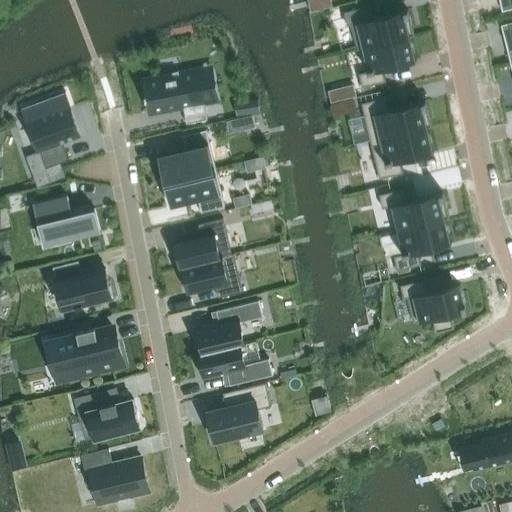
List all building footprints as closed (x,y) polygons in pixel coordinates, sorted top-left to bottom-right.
[(368,6),(344,12),(347,26),(352,25),(358,49),(363,48),(411,37),(415,36),(408,10),(371,19),(368,6)] [(368,71),(359,74),(362,87),(386,82),(383,69),(417,61),(411,37),(363,48),(368,71)] [(183,106),(187,124),(208,120),(198,71),(180,75),(179,72),(162,75),(163,78),(144,81),(150,113),(183,106)] [(66,91),(26,106),(29,114),(38,137),(42,147),(36,149),(37,153),(40,151),(47,168),(69,160),(63,143),(78,138),(67,109),(71,108),(68,99),(66,93),(66,91)] [(385,97),(362,103),(371,142),(428,128),(432,127),(426,101),(388,110),(385,97)] [(249,100),(251,111),(261,109),(258,98),(249,100)] [(347,114),(354,113),(351,100),(344,102),(347,114)] [(227,121),(230,132),(241,130),(238,118),(227,121)] [(428,128),(371,142),(380,179),(404,173),(401,161),(434,152),(428,128)] [(186,148),(159,154),(159,156),(161,156),(167,179),(165,179),(165,181),(168,180),(168,182),(216,170),(216,168),(207,130),(183,136),(186,148)] [(263,157),(256,158),(259,169),(266,167),(263,157)] [(169,183),(166,184),(166,186),(168,185),(173,204),(171,204),(171,206),(199,200),(201,212),(225,206),(216,170),(168,182),(169,183)] [(403,189),(379,194),(383,208),(392,206),(398,231),(446,219),(450,218),(443,192),(406,201),(403,189)] [(67,194),(35,202),(40,224),(45,243),(45,245),(101,231),(95,209),(72,214),(67,194)] [(272,200),(262,202),(264,211),(274,208),(272,200)] [(184,240),(175,242),(181,267),(233,254),(223,218),(199,224),(202,236),(184,240)] [(403,254),(394,256),(398,270),(421,264),(418,252),(452,244),(446,219),(398,231),(403,254)] [(233,254),(181,267),(181,268),(183,267),(189,291),(216,285),(219,297),(243,291),(233,254)] [(79,261),(54,267),(64,308),(77,305),(77,306),(84,305),(83,303),(107,298),(113,296),(108,278),(105,267),(81,272),(79,261)] [(424,279),(400,285),(404,299),(409,298),(415,322),(433,318),(436,332),(454,328),(451,314),(467,310),(461,283),(427,292),(424,279)] [(201,326),(197,327),(199,337),(200,337),(203,351),(240,342),(241,344),(245,343),(239,321),(263,316),(260,299),(217,310),(220,322),(202,326),(201,326)] [(78,334),(49,342),(54,364),(66,361),(70,378),(124,365),(116,330),(94,335),(92,328),(96,328),(95,326),(77,331),(78,334)] [(203,351),(200,352),(203,367),(202,368),(205,378),(210,377),(210,376),(228,372),(231,384),(273,374),(269,358),(245,363),(241,345),(241,344),(240,342),(203,351)] [(242,402),(208,410),(215,440),(264,428),(259,408),(272,405),(266,382),(239,388),(242,402)] [(81,421),(72,423),(76,440),(95,435),(96,437),(140,426),(136,411),(137,410),(134,398),(117,403),(117,401),(103,404),(100,391),(75,397),(81,421)] [(511,432),(459,446),(459,447),(468,445),(474,467),(474,469),(511,460),(511,432)] [(141,456),(90,468),(99,503),(150,491),(141,456)] [(511,511),(511,500),(500,504),(502,511),(511,511)]
